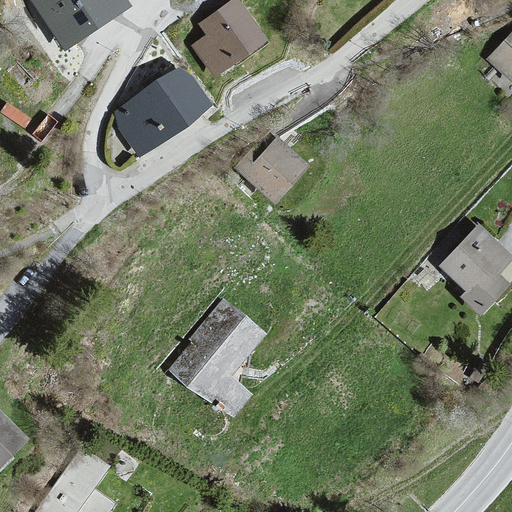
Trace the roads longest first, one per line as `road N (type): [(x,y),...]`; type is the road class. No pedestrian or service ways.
road 1 (residential): [(412,0),(349,51),(118,190)]
road 2 (residential): [(118,190),(100,180),(90,143),(121,68),(165,0)]
road 3 (residential): [(118,190),(0,332)]
